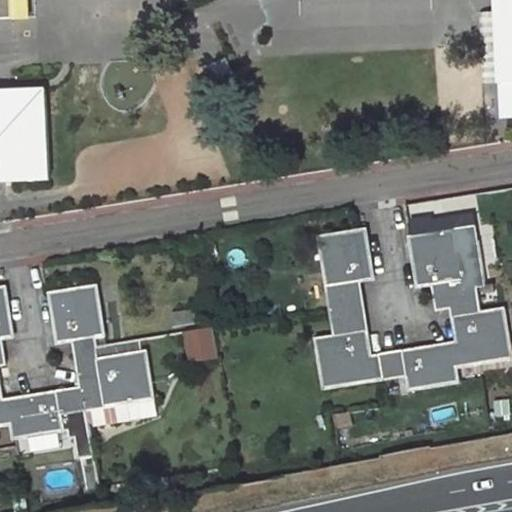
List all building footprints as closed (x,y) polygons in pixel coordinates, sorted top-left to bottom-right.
[(0,0),(0,17),(16,17),(15,0),(0,0)] [(511,117),(511,0),(500,0),(502,14),(483,15),(486,85),(505,84),(507,118),(511,117)] [(45,93),(0,95),(0,145),(3,184),(51,181),(45,93)] [(332,315),(363,310),(359,286),(376,283),(369,235),(322,242),(332,315)] [(457,235),(412,243),(419,291),(434,288),(435,298),(467,292),(457,235)] [(100,288),(55,295),(63,343),(74,341),(100,337),(108,336),(100,288)] [(467,292),(435,298),(438,314),(452,312),(457,346),(451,347),(455,370),(511,361),(503,313),(483,317),(479,290),(467,292)] [(7,291),(0,291),(0,367),(10,366),(6,340),(15,339),(7,291)] [(383,382),(379,360),(373,361),(363,310),(332,315),(336,342),(318,346),(325,393),(383,382)] [(206,313),(178,318),(180,330),(208,326),(206,313)] [(216,328),(187,331),(191,362),(220,358),(216,328)] [(151,352),(103,359),(100,337),(74,341),(83,389),(86,389),(90,411),(158,399),(151,352)] [(457,386),(455,370),(451,347),(379,360),(383,382),(408,378),(410,394),(457,386)] [(0,426),(14,425),(10,400),(5,401),(0,372),(0,426)] [(17,440),(66,432),(64,416),(90,411),(86,389),(83,389),(10,400),(14,425),(17,440)]
